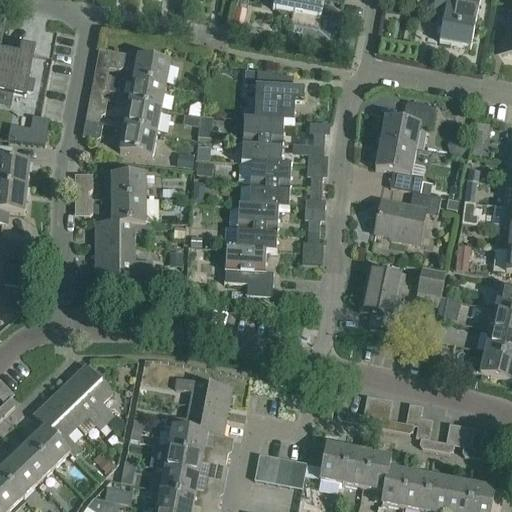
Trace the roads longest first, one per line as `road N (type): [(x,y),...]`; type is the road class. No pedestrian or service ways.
road 1 (residential): [(10,0),(88,21),(53,243)]
road 2 (residential): [(320,372),(322,295),(360,77)]
road 3 (residential): [(65,323),(126,327),(320,372)]
road 4 (residential): [(234,511),(253,432),(303,436),(320,372)]
road 5 (residential): [(320,372),(511,419)]
road 6 (residential): [(511,101),(360,77)]
